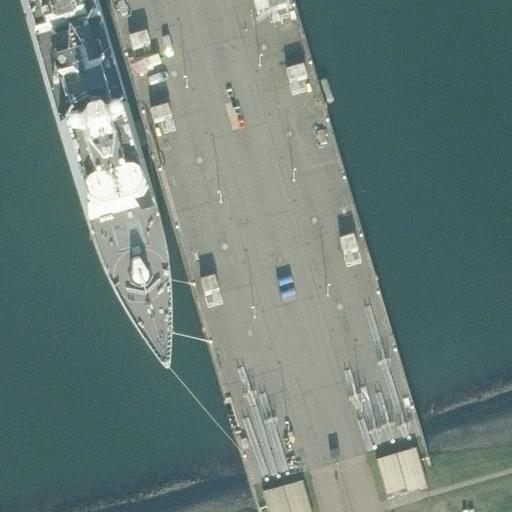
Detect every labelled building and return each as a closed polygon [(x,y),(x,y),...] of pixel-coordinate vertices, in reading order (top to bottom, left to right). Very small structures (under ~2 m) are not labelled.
[(266,0),(269,12),(286,7),(284,0),(266,0)] [(130,40),(134,52),(151,46),(148,35),(130,40)] [(287,73),(291,85),(308,80),(304,68),(287,73)] [(152,113),(155,125),(172,119),(169,108),(152,113)] [(341,243),(345,256),(359,252),(354,239),(341,243)] [(202,283),(206,297),(220,293),(215,279),(202,283)] [(428,489),(417,451),(377,463),(388,501),(428,489)] [(312,511),(304,484),(264,496),(268,511),(312,511)]
